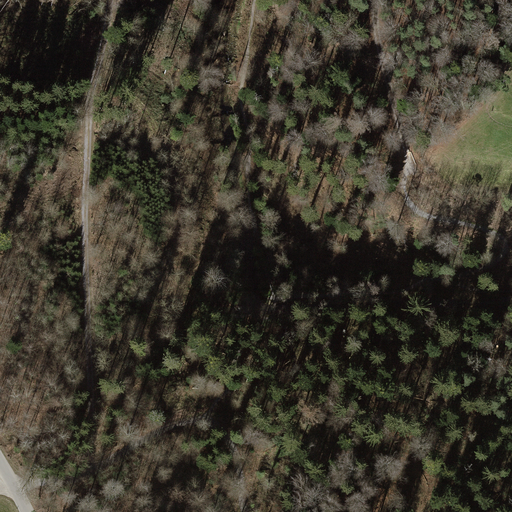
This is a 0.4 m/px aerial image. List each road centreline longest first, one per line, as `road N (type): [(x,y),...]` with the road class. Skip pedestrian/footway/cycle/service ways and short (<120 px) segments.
road 1 (track): [(109,0),(87,149),(92,467)]
road 2 (track): [(378,0),(406,196),(427,218),(487,227),(507,244),(502,259),(457,276)]
road 3 (track): [(0,488),(74,477),(181,421),(203,418)]
